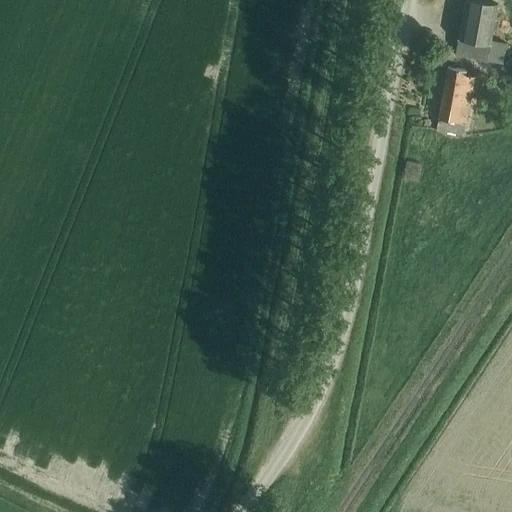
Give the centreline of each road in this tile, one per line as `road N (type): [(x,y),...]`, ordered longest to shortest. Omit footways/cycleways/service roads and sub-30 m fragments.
road 1 (unclassified): [(227,511),(324,370),(350,289),(404,0)]
road 2 (track): [(277,444),(272,389),(343,0)]
